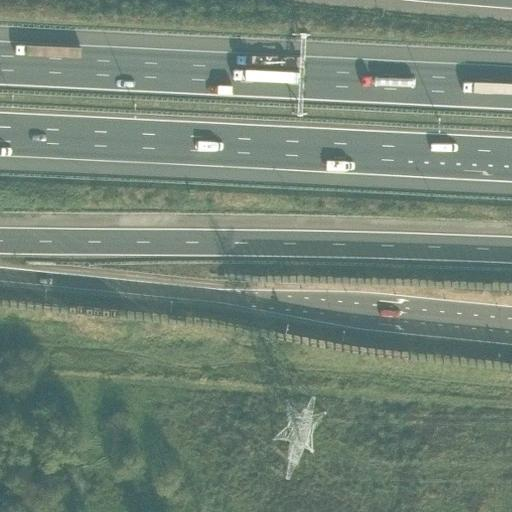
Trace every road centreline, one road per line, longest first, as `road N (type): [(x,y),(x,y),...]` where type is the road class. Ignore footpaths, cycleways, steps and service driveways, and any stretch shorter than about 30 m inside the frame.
road 1 (trunk): [(0,273),(511,326)]
road 2 (motorway): [(511,90),(0,62)]
road 3 (motorway): [(0,133),(511,157)]
road 4 (trunk): [(0,240),(511,248)]
